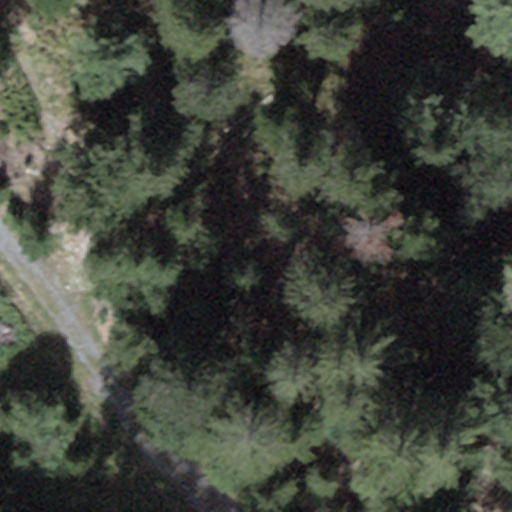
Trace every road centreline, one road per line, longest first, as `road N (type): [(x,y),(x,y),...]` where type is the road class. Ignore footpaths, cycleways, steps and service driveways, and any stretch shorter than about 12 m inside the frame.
road 1 (track): [(212,511),(181,494),(0,272)]
road 2 (track): [(0,470),(181,494)]
